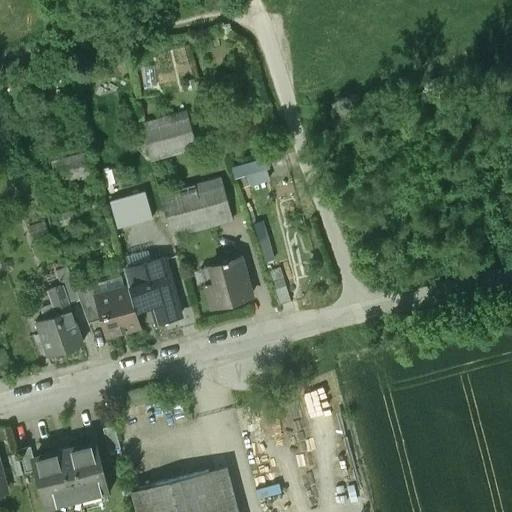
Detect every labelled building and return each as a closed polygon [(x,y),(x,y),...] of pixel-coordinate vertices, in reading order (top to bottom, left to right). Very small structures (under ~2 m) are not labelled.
[(186,112),(141,124),(151,161),(196,149),(186,112)] [(59,156),(64,179),(97,171),(91,148),(59,156)] [(220,179),(161,196),(174,245),(180,243),(178,235),(231,220),(220,179)] [(113,197),(121,225),(157,215),(149,188),(113,197)] [(124,272),(128,287),(134,308),(151,303),(157,322),(180,315),(164,258),(143,264),(144,266),(124,272)] [(240,258),(227,261),(226,260),(223,261),(223,262),(210,266),(215,284),(205,286),(211,307),(251,296),(240,258)] [(280,267),(269,271),(279,305),(291,302),(280,267)] [(75,290),(67,268),(56,272),(62,285),(68,305),(79,300),(75,290)] [(62,285),(48,290),(53,305),(41,309),(42,311),(41,311),(43,318),(70,309),(68,305),(62,285)] [(96,296),(92,285),(75,290),(79,300),(88,323),(101,320),(94,297),(96,296)] [(96,296),(94,297),(101,320),(106,337),(139,327),(134,308),(128,287),(96,296)] [(43,318),(36,321),(40,333),(35,335),(37,342),(43,340),(48,356),(82,344),(70,309),(43,318)] [(114,425),(102,428),(108,451),(120,448),(114,425)] [(93,443),(33,459),(36,470),(47,511),(107,496),(93,443)] [(30,447),(19,450),(25,473),(36,470),(33,459),(30,447)] [(0,471),(0,491),(5,490),(4,485),(9,483),(6,470),(0,472),(0,471)] [(219,511),(208,470),(131,490),(136,511),(219,511)]
